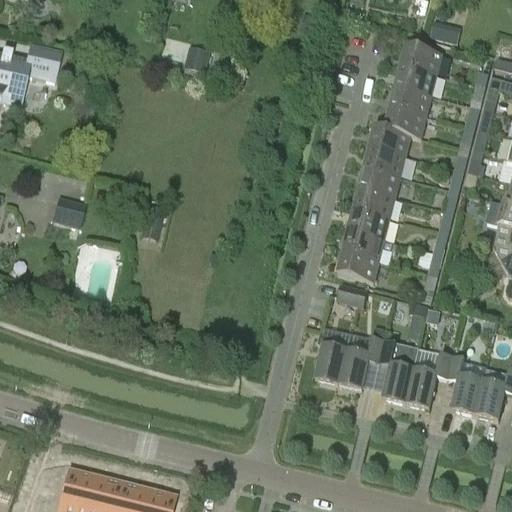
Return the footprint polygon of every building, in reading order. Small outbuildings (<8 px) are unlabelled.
[(363,10),(365,0),(352,0),(351,7),(363,10)] [(358,17),(349,15),(347,24),(356,26),(358,17)] [(317,39),(321,22),(309,18),(304,36),(317,39)] [(0,106),(20,111),(27,81),(54,87),(61,57),(30,50),(27,65),(0,58),(0,106)] [(400,72),(436,81),(442,59),(405,50),(400,72)] [(189,52),(184,72),(204,78),(210,57),(189,52)] [(511,77),(511,67),(497,64),(495,73),(511,77)] [(234,67),(223,65),(218,89),(229,91),(234,67)] [(436,81),(400,72),(395,93),(431,102),(436,81)] [(476,91),(486,93),(489,80),(479,77),(476,91)] [(490,95),(499,97),(500,93),(505,94),(507,86),(493,83),(490,95)] [(471,112),(480,114),(486,93),(476,91),(471,112)] [(431,102),(395,93),(390,114),(426,123),(431,102)] [(499,97),(490,95),(487,107),(497,109),(499,97)] [(465,133),(475,135),(480,114),(471,112),(465,133)] [(426,123),(390,114),(384,134),(374,131),(374,132),(421,144),(426,123)] [(479,137),(489,139),(492,127),(482,124),(479,137)] [(421,144),(374,132),(369,153),(405,162),(410,142),(420,144),(421,144)] [(475,135),(465,133),(462,146),(472,149),(475,135)] [(489,139),(479,137),(476,149),(486,151),(489,139)] [(405,162),(369,153),(364,174),(400,183),(405,162)] [(455,175),(465,177),(469,164),(458,161),(455,175)] [(469,179),(478,181),(481,169),(472,167),(469,179)] [(400,183),(364,174),(358,195),(395,204),(400,183)] [(465,177),(455,175),(452,188),(462,191),(465,177)] [(478,181),(469,179),(466,190),(475,193),(478,181)] [(503,209),(511,211),(511,191),(507,210),(503,209)] [(395,204),(358,195),(353,216),(389,225),(395,204)] [(445,216),(454,219),(458,206),(448,203),(445,216)] [(78,234),(84,211),(59,204),(53,227),(78,234)] [(511,211),(503,209),(503,210),(491,207),(486,228),(497,231),(499,231),(493,256),(494,256),(495,259),(486,265),(492,275),(502,270),(511,263),(511,211)] [(146,210),(144,219),(139,218),(136,231),(141,232),(139,241),(158,246),(165,215),(146,210)] [(389,225),(353,216),(348,237),(384,246),(389,225)] [(454,219),(445,216),(441,230),(451,232),(454,219)] [(395,249),(384,246),(348,237),(343,257),(379,267),(382,255),(393,257),(395,249)] [(436,246),(434,258),(444,261),(449,239),(439,237),(436,246)] [(379,267),(343,257),(337,279),(373,288),(379,267)] [(428,279),(439,282),(444,261),(434,258),(428,279)] [(511,263),(502,270),(502,271),(492,276),(498,286),(508,280),(510,283),(506,298),(510,303),(511,303),(511,263)] [(439,282),(428,279),(425,293),(435,296),(439,282)] [(363,313),(365,308),(367,297),(342,291),(337,307),(363,313)] [(425,325),(428,313),(408,308),(406,316),(411,317),(410,320),(425,325)] [(435,329),(439,315),(428,313),(425,325),(425,327),(435,329)] [(384,346),(385,346),(387,336),(375,333),(373,345),(349,339),(338,390),(362,395),(368,367),(379,369),(384,346)] [(349,339),(325,334),(324,341),(320,341),(319,350),(322,351),(315,385),(338,390),(349,339)] [(384,346),(379,369),(389,372),(382,404),(406,409),(413,374),(415,374),(419,354),(385,346),(384,346)] [(447,385),(452,361),(440,359),(436,379),(415,374),(413,374),(406,409),(429,414),(436,382),(447,385)] [(452,361),(447,385),(458,387),(451,415),(475,421),(482,386),(472,383),(473,380),(467,371),(464,370),(465,364),(452,361)] [(511,398),(511,375),(509,374),(505,391),(482,386),(475,421),(498,426),(504,397),(511,398)] [(70,475),(60,511),(89,511),(97,482),(71,475),(70,475)] [(117,511),(124,488),(97,482),(89,511),(117,511)] [(145,511),(150,495),(124,488),(117,511),(145,511)] [(150,495),(145,511),(174,511),(177,502),(151,495),(150,495)]
